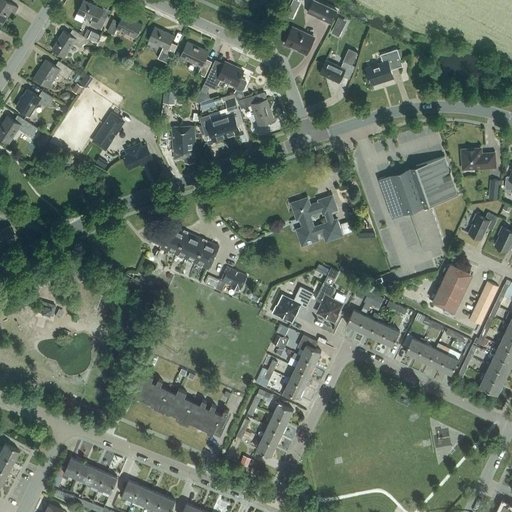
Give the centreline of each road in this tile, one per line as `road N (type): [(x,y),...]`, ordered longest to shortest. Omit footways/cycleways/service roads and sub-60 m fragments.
road 1 (unclassified): [(272,503),(348,354),(511,424)]
road 2 (tertiary): [(0,266),(119,205),(307,138)]
road 3 (unclassified): [(307,138),(282,62),(143,0)]
road 4 (unclassified): [(272,503),(68,423)]
road 5 (tertiary): [(511,119),(434,107),(307,138)]
